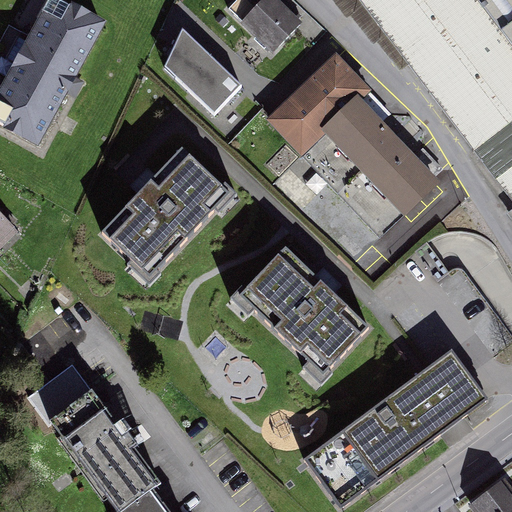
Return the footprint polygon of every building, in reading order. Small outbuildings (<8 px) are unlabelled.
[(70,0),(63,14),(42,3),(0,81),(0,93),(14,101),(3,121),(39,141),(107,15),(77,0),(70,0)] [(304,19),(283,0),(233,0),(226,8),(273,52),(304,19)] [(410,61),(364,0),(333,0),(347,16),(350,13),(374,43),(376,40),(400,69),(410,61)] [(511,0),(364,0),(410,61),(511,197),(511,206),(507,210),(511,217),(511,0)] [(242,80),(183,24),(165,62),(214,109),(242,80)] [(373,86),(336,48),(267,116),(383,233),(442,176),(363,95),(373,86)] [(233,200),(185,151),(100,235),(149,284),(233,200)] [(0,246),(21,227),(0,205),(0,246)] [(372,328),(282,242),(233,293),(323,379),(372,328)] [(417,368),(303,453),(341,503),(451,421),(489,392),(452,342),(417,368)] [(56,407),(49,412),(65,434),(61,436),(105,495),(108,492),(118,504),(110,510),(110,511),(173,511),(151,481),(159,475),(73,361),(40,385),(56,407)] [(511,511),(511,487),(504,477),(467,505),(472,511),(511,511)]
